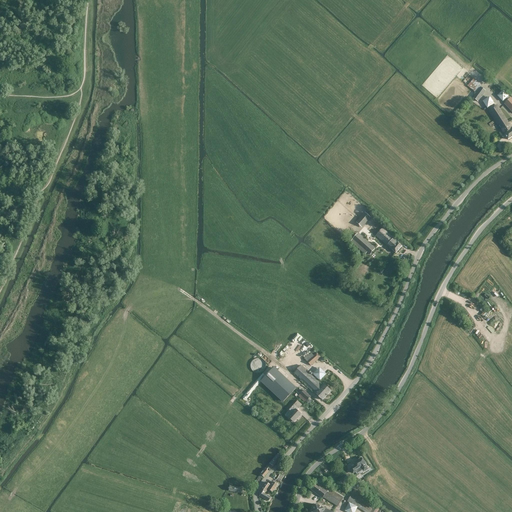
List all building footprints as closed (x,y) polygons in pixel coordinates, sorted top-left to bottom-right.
[(477,99),(485,89),(468,75),(460,85),(477,99)] [(511,112),(511,98),(510,99),(508,97),(509,96),(503,90),(497,96),(503,102),(503,101),(505,103),(504,104),(511,112)] [(490,96),(483,101),(488,108),(495,103),(490,96)] [(508,140),(511,137),(511,128),(511,129),(497,106),(489,111),(499,126),(504,135),(504,134),(508,140)] [(362,227),(371,217),(365,213),(357,222),(362,227)] [(396,253),(402,246),(383,228),(376,235),(396,253)] [(365,255),(375,248),(357,234),(350,242),(365,255)] [(296,350),(301,346),(295,339),(290,343),(296,350)] [(311,366),(321,357),(317,353),(314,355),(312,353),(309,356),(308,355),(304,358),(311,366)] [(323,400),(331,391),(324,384),(322,385),(301,366),(294,373),(323,400)] [(320,380),(327,374),(320,367),(313,374),(320,380)] [(282,376),(274,368),(261,381),(269,389),(282,376)] [(282,389),(276,395),(283,402),(289,396),(282,389)] [(305,403),(311,397),(304,390),(298,396),(305,403)] [(287,416),(293,422),(301,414),(297,410),(299,409),(294,405),(289,410),(291,412),(287,416)] [(276,456),(269,464),(270,465),(267,468),(269,470),(281,457),(278,454),(276,456)] [(354,463),(356,466),(358,469),(361,467),(364,471),(367,468),(365,464),(365,463),(362,458),(354,463)] [(343,486),(350,482),(346,475),(337,481),(340,486),(342,485),(343,486)] [(338,506),(343,498),(329,489),(330,488),(319,479),(311,490),(322,498),(323,497),(338,506)] [(264,494),(267,489),(273,490),(277,485),(272,482),(270,485),(265,482),(259,492),(259,496),(268,501),(270,497),(264,494)] [(239,493),(240,488),(231,486),(232,484),(229,484),(228,491),(239,493)] [(364,511),(370,511),(376,504),(363,496),(366,491),(359,486),(355,489),(347,502),(364,511)]
